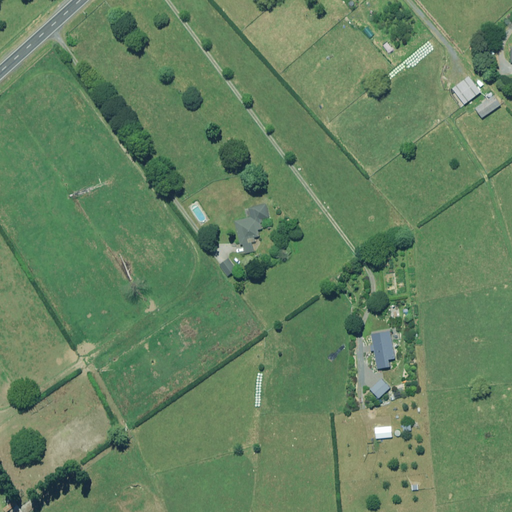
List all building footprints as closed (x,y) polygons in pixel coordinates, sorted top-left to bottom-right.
[(482,93),(470,77),(454,89),(466,105),(482,93)] [(502,106),(496,96),(477,109),(483,119),(502,106)] [(269,203),(248,209),(251,216),(234,222),(242,246),(244,246),(247,257),(266,251),(260,230),(264,229),(263,223),(266,222),(265,219),(273,217),(269,203)] [(238,270),(230,259),(220,265),(229,277),(238,270)] [(382,340),(382,338),(374,339),(376,356),(380,355),(381,362),(396,359),(392,339),(382,340)] [(391,389),(382,380),(372,390),(380,399),(391,389)] [(394,438),(393,428),(377,429),(378,439),(394,438)]
